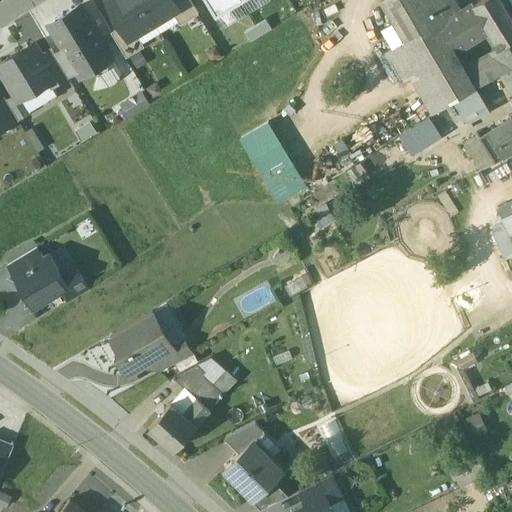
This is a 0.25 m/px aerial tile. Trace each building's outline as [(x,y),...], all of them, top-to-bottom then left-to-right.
[(153,28),(135,0),(112,0),(105,5),(121,31),(128,43),(134,39),(153,28)] [(169,0),(135,0),(153,28),(170,18),(177,13),(170,2),(169,0)] [(198,20),(185,0),(173,0),(170,2),(177,13),(170,18),(179,31),(198,20)] [(249,0),(199,0),(213,22),(249,0)] [(420,0),(391,0),(381,6),(405,46),(408,51),(414,47),(439,30),(420,0)] [(449,0),(420,0),(439,30),(460,17),(449,0)] [(487,0),(460,17),(439,30),(453,54),(488,33),(494,29),(496,32),(511,23),(497,0),(487,0)] [(78,12),(48,31),(62,54),(75,75),(79,81),(89,75),(107,64),(109,62),(78,12)] [(511,24),(511,23),(496,32),(494,29),(488,33),(498,50),(511,41),(511,24)] [(453,54),(439,30),(414,47),(428,70),(449,106),(457,102),(473,93),(463,76),(451,55),(453,54)] [(134,39),(128,43),(121,31),(110,38),(125,63),(143,53),(134,39)] [(511,41),(498,50),(489,56),(499,78),(511,71),(511,41)] [(405,46),(383,59),(399,86),(409,81),(428,70),(414,47),(408,51),(405,46)] [(32,50),(0,68),(0,74),(15,100),(18,104),(20,103),(46,87),(39,74),(45,71),(39,61),(32,50)] [(75,75),(62,54),(53,60),(66,81),(75,75)] [(53,60),(50,55),(39,61),(45,71),(39,74),(46,87),(50,92),(66,82),(66,81),(53,60)] [(107,64),(89,75),(90,77),(98,79),(106,74),(108,66),(107,64)] [(449,106),(428,70),(409,81),(430,118),(436,114),(449,106)] [(481,88),(470,71),(463,76),(473,93),(481,88)] [(511,71),(499,78),(499,79),(508,93),(511,90),(511,71)] [(511,90),(508,93),(511,100),(511,122),(477,144),(492,169),(511,157),(511,90)] [(473,93),(457,102),(467,118),(483,109),(473,93)] [(18,104),(15,100),(6,106),(16,123),(28,116),(20,103),(18,104)] [(4,103),(0,105),(0,119),(6,129),(16,123),(6,106),(4,103)] [(438,145),(425,127),(401,144),(413,162),(438,145)] [(298,196),(262,131),(241,143),(277,207),(298,196)] [(393,183),(377,192),(384,205),(401,196),(393,183)] [(511,204),(497,213),(501,222),(511,216),(511,204)] [(511,216),(501,222),(511,244),(511,216)] [(511,260),(511,244),(501,222),(492,238),(505,264),(511,260)] [(35,249),(8,266),(15,277),(42,261),(35,249)] [(15,277),(14,278),(33,309),(60,292),(67,288),(66,286),(48,257),(42,261),(15,277)] [(79,278),(66,286),(67,288),(60,292),(68,304),(88,292),(79,278)] [(152,314),(111,338),(118,351),(116,360),(127,378),(152,364),(173,352),(172,349),(152,314)] [(173,352),(152,364),(158,376),(190,358),(182,343),(172,349),(173,352)] [(195,370),(172,382),(186,395),(187,394),(200,380),(203,377),(195,370)] [(222,399),(200,380),(187,394),(196,403),(209,414),(222,399)] [(183,418),(170,406),(149,431),(174,454),(209,414),(196,403),(183,418)] [(254,426),(222,443),(239,459),(251,445),(252,445),(262,435),(254,426)] [(0,479),(13,448),(0,442),(0,479)] [(251,445),(239,459),(224,472),(253,501),(254,502),(272,484),(282,474),(252,445),(251,445)] [(331,478),(300,493),(307,509),(308,509),(339,494),(331,478)] [(272,484),(254,502),(253,501),(250,504),(257,511),(262,511),(287,500),(272,484)] [(339,494),(308,509),(307,509),(300,511),(329,511),(328,508),(342,501),(339,494)] [(10,499),(0,495),(0,511),(2,510),(5,511),(10,499)] [(81,511),(69,502),(61,511),(81,511)]
